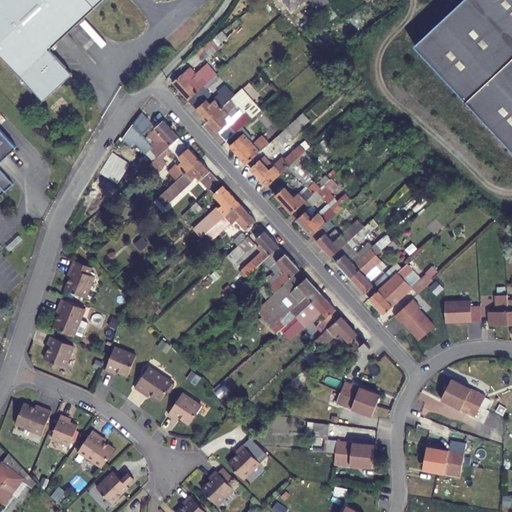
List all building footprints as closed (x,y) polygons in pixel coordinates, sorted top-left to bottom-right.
[(96,8),(89,0),(0,0),(0,53),(45,101),(73,75),(51,50),(96,8)] [(283,0),(291,11),(307,0),(283,0)] [(511,0),(464,0),(415,46),(467,101),(511,149),(511,0)] [(211,79),(221,71),(216,66),(214,69),(206,61),(206,62),(192,52),(184,61),(190,68),(195,63),(205,75),(201,79),(198,75),(194,78),(187,70),(173,83),(189,100),(211,79)] [(225,67),(221,71),(211,79),(221,90),(235,77),(225,67)] [(252,87),(248,83),(231,99),(208,120),(227,141),(241,128),(253,118),(261,110),(246,93),(252,87)] [(208,120),(231,99),(226,94),(224,96),(220,93),(213,99),(211,96),(209,98),(203,91),(191,102),(208,120)] [(153,126),(139,112),(131,124),(143,136),(153,126)] [(257,124),(253,118),(241,128),(246,134),(257,124)] [(157,157),(179,137),(163,120),(152,130),(158,137),(153,142),(151,140),(148,142),(150,144),(147,147),(157,157)] [(143,136),(131,124),(126,132),(141,149),(148,142),(143,136)] [(0,197),(6,191),(0,184),(0,163),(17,148),(0,128),(0,197)] [(157,157),(148,165),(156,173),(160,169),(166,164),(161,159),(167,154),(170,158),(175,154),(178,158),(174,162),(176,164),(167,172),(175,181),(199,159),(189,147),(179,137),(157,157)] [(231,145),(247,164),(266,147),(261,141),(256,146),(254,143),(249,147),(240,137),(231,145)] [(278,138),(267,148),(272,154),(283,144),(278,138)] [(294,161),(306,150),(301,143),(285,158),(283,156),(274,165),(265,155),(251,168),(267,186),(288,167),(294,161)] [(199,159),(175,181),(156,198),(164,206),(197,177),(209,191),(220,182),(199,159)] [(276,195),(292,213),(301,205),(307,200),(320,188),(294,161),(288,167),(308,188),(301,195),(298,193),(294,197),(284,187),(276,195)] [(194,230),(202,238),(219,222),(239,204),(223,185),(213,195),(223,205),(219,208),(218,207),(194,230)] [(323,185),(320,188),(307,200),(313,205),(322,197),(328,203),(312,218),(301,205),(292,213),(312,235),(342,207),(323,185)] [(255,221),(239,204),(219,222),(221,224),(219,227),(222,229),(230,222),(232,224),(237,220),(246,230),(255,221)] [(317,240),(332,256),(348,242),(364,227),(358,220),(348,229),(347,228),(333,241),(325,233),(317,240)] [(370,233),(364,227),(348,242),(332,256),(351,277),(376,254),(383,247),(378,242),(373,247),(369,243),(358,253),(353,248),(370,233)] [(264,260),(279,246),(265,231),(256,239),(260,244),(257,247),(261,252),(242,270),(247,276),(264,260)] [(231,252),(238,245),(228,234),(220,240),(231,252)] [(249,236),(238,245),(245,252),(255,243),(249,236)] [(250,258),(238,245),(231,252),(242,265),(250,258)] [(293,276),(300,269),(279,246),(264,260),(274,271),(268,276),(267,276),(263,280),(275,293),(293,276)] [(390,279),(395,274),(376,254),(351,277),(365,292),(374,284),(370,281),(382,270),(390,279)] [(66,289),(87,298),(96,275),(91,273),(94,266),(75,258),(69,274),(72,275),(66,289)] [(390,279),(369,298),(384,314),(415,286),(420,292),(434,280),(428,274),(415,286),(400,270),(396,273),(395,274),(390,279)] [(292,292),(301,283),(293,276),(275,293),(272,295),(268,299),(256,309),(277,333),(283,327),(276,319),(281,315),(288,323),(296,316),(290,310),(300,301),(292,292)] [(307,278),(301,283),(292,292),(300,301),(290,310),(296,316),(321,293),(307,278)] [(489,325),(509,323),(508,294),(508,283),(495,284),(496,311),(489,311),(489,325)] [(268,299),(272,295),(264,285),(259,289),(268,299)] [(330,325),(341,315),(321,293),(296,316),(305,327),(322,311),(327,317),(325,319),(330,325)] [(60,312),(55,327),(75,335),(86,308),(62,298),(57,311),(60,312)] [(407,304),(395,315),(401,323),(402,322),(419,340),(434,326),(418,308),(419,306),(413,299),(407,304)] [(445,322),(480,321),(480,306),(471,306),(471,301),(445,301),(445,322)] [(276,319),(283,327),(288,323),(281,315),(276,319)] [(341,315),(330,325),(316,339),(323,346),(334,337),(339,332),(341,334),(336,339),(343,347),(358,334),(341,315)] [(75,345),(51,336),(48,343),(51,345),(45,359),(66,367),(75,345)] [(365,351),(370,347),(365,341),(360,345),(365,351)] [(137,355),(116,347),(106,370),(113,373),(115,370),(129,376),(137,355)] [(327,354),(331,359),(318,371),(322,376),(342,358),(333,348),(327,354)] [(148,393),(161,401),(173,383),(149,366),(135,388),(146,395),(148,393)] [(336,376),(332,387),(341,390),(377,405),(381,393),(336,376)] [(451,379),(445,391),(480,407),(485,395),(451,379)] [(372,416),(377,405),(341,390),(337,401),(372,416)] [(480,407),(445,391),(440,401),(475,418),(480,407)] [(177,416),(190,424),(202,406),(183,393),(169,414),(175,419),(177,416)] [(25,403),(16,423),(43,434),(52,411),(39,405),(38,408),(25,403)] [(69,417),(61,414),(52,438),(70,445),(79,425),(68,420),(69,417)] [(308,421),(306,434),(327,438),(329,425),(308,421)] [(93,430),(79,451),(103,467),(115,449),(103,440),(104,437),(93,430)] [(336,440),(335,452),(373,455),(374,444),(336,440)] [(243,444),(237,450),(239,453),(229,463),(244,479),(261,463),(243,444)] [(428,447),(425,458),(462,466),(464,454),(428,447)] [(373,455),(335,452),(334,464),(372,468),(373,455)] [(28,473),(9,453),(0,464),(0,500),(5,504),(28,473)] [(462,466),(425,458),(423,470),(460,477),(462,466)] [(202,489),(217,505),(234,489),(216,470),(210,476),(213,479),(202,489)] [(114,471),(97,487),(113,503),(130,487),(127,485),(134,478),(129,472),(122,479),(114,471)] [(31,488),(37,482),(32,478),(26,483),(31,488)] [(206,511),(190,495),(184,501),(187,503),(178,511),(206,511)] [(360,511),(334,496),(328,507),(335,511),(360,511)]
